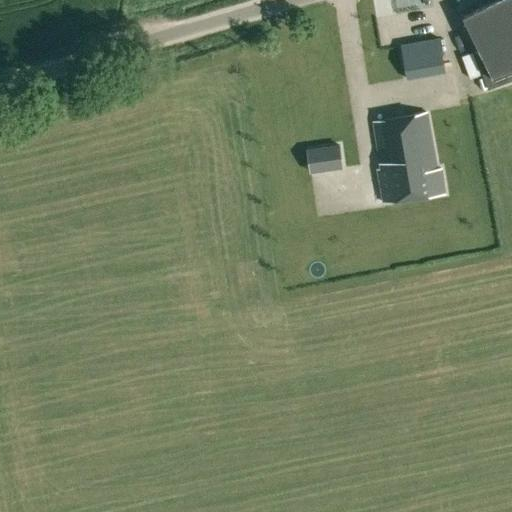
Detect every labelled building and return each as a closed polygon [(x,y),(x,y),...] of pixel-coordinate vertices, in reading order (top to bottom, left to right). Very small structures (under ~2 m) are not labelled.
[(473,49),(488,89),(511,79),(511,0),(495,0),(463,16),(478,46),(473,49)] [(432,53),(435,74),(449,71),(443,38),(405,44),(407,58),(432,53)] [(345,46),(318,52),(328,95),(355,89),(345,46)] [(470,78),(481,74),(472,52),(462,56),(470,78)] [(302,188),(288,82),(202,93),(215,199),(302,188)] [(378,168),(383,203),(444,193),(440,168),(436,168),(426,112),(373,120),(381,167),(378,168)] [(307,150),(311,172),(342,167),(339,145),(307,150)]
